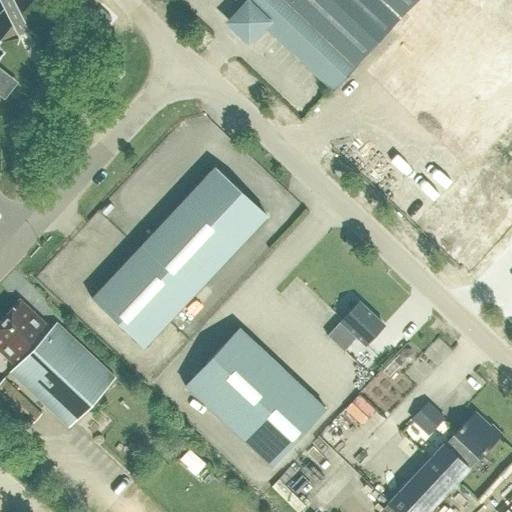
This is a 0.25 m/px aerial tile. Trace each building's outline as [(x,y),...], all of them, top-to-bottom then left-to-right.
[(241,0),(249,8),(252,6),(264,17),(262,19),(297,51),(295,53),(332,88),(414,0),(241,0)] [(511,0),(469,0),(397,78),(511,185),(511,0)] [(0,91),(3,94),(12,82),(0,72),(0,91)] [(145,346),(268,214),(215,165),(92,296),(145,346)] [(511,200),(501,188),(491,197),(511,220),(511,200)] [(488,232),(505,219),(496,207),(479,221),(488,232)] [(468,223),(457,232),(482,264),(493,255),(468,223)] [(327,336),(344,351),(357,337),(365,344),(383,325),(358,302),(327,336)] [(9,314),(4,320),(32,346),(48,329),(20,303),(17,305),(14,306),(9,311),(9,314)] [(0,323),(0,348),(16,364),(32,346),(4,320),(0,323)] [(9,372),(68,428),(115,378),(114,377),(55,322),(52,325),(48,329),(32,346),(16,364),(13,368),(9,372)] [(238,328),(184,386),(270,467),(325,409),(238,328)] [(387,353),(392,360),(412,346),(407,338),(387,353)] [(0,380),(0,398),(30,426),(42,414),(3,377),(0,380)] [(393,403),(389,399),(383,399),(379,404),(380,409),(384,413),(390,413),(394,409),(393,403)] [(410,418),(428,435),(445,416),(427,400),(410,418)] [(387,503),(397,511),(428,511),(502,434),(491,424),(490,426),(475,412),(453,434),(454,435),(444,445),(443,444),(387,503)] [(161,438),(161,429),(152,430),(152,438),(161,438)] [(178,459),(189,468),(198,458),(188,449),(186,450),(183,454),(178,459)] [(278,479),(270,486),(295,511),(297,511),(304,506),(278,479)]
